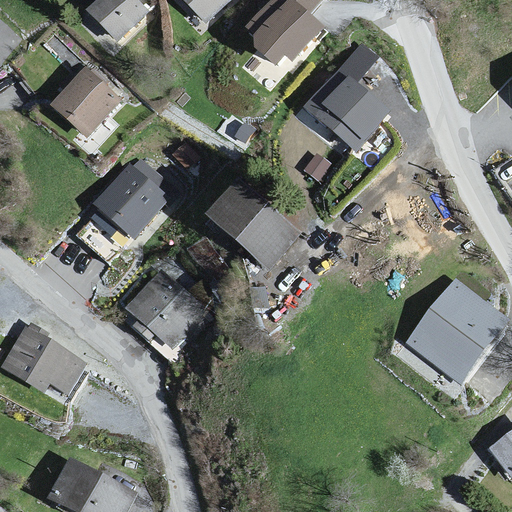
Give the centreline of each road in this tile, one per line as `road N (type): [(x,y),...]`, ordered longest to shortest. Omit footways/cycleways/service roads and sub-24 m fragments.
road 1 (unclassified): [(0,256),(117,358),(148,404),(179,511)]
road 2 (residential): [(398,0),(448,136),(511,253)]
